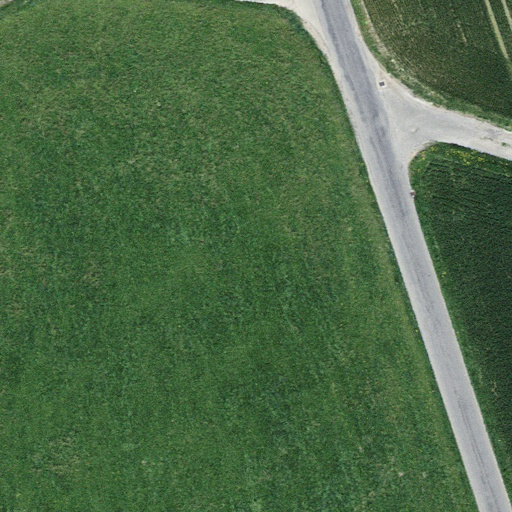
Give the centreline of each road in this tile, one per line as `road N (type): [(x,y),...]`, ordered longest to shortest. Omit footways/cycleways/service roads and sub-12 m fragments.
road 1 (unclassified): [(498,511),(330,0)]
road 2 (track): [(511,145),(369,114)]
